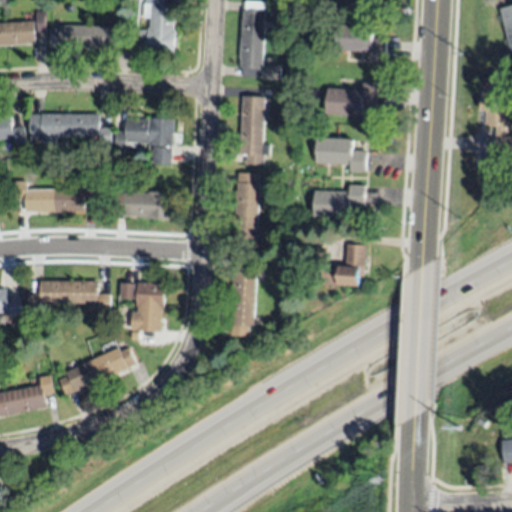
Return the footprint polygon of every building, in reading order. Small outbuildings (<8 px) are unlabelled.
[(174,54),(146,52),(146,50),(138,50),(139,31),(148,31),(148,29),(150,29),(150,18),(143,18),(144,4),(145,4),(145,0),(163,0),(163,5),(175,6),(174,30),(176,30),(174,54)] [(242,77),(243,68),(240,68),(241,59),(239,59),(241,20),(243,20),(243,11),(245,11),(245,1),(265,2),(264,11),(266,11),(262,70),(261,70),(261,78),(242,77)] [(499,6),(511,3),(511,48),(509,49),(499,6)] [(46,32),(37,32),(36,16),(45,15),(46,32)] [(36,44),(0,45),(0,23),(34,21),(36,44)] [(131,24),(131,45),(116,45),(116,48),(64,48),(64,44),(53,44),(53,28),(62,28),(62,24),(131,24)] [(338,25),(374,27),(374,38),(388,39),(386,60),(370,59),(371,52),(336,51),(338,25)] [(280,80),(264,79),(264,65),(281,66),(280,80)] [(505,110),(504,136),(511,136),(511,155),(496,155),(497,138),(495,138),(496,127),(485,126),(486,110),(481,110),(482,81),(505,82),(504,93),(496,92),(496,110),(505,110)] [(327,114),(328,88),(363,90),(363,83),(379,84),(378,106),(364,105),(363,116),(327,114)] [(240,154),(242,96),(265,98),(263,145),(270,145),(269,155),(264,155),(263,165),(246,164),(246,155),(240,154)] [(100,114),(100,128),(112,129),(112,145),(100,145),(100,138),(98,138),(98,143),(90,143),(90,137),(43,137),(43,138),(31,138),(30,115),(100,114)] [(0,139),(0,116),(2,116),(2,118),(11,116),(13,129),(24,128),(26,145),(15,146),(14,138),(0,139)] [(174,119),(173,146),(171,146),(171,155),(151,154),(151,146),(149,146),(149,144),(127,142),(127,150),(115,149),(116,132),(126,132),(127,119),(151,121),(151,118),(174,119)] [(317,163),(317,147),(322,147),(322,138),(355,139),(354,150),(367,151),(366,172),(351,172),(351,165),(317,163)] [(484,156),(495,156),(495,175),(484,175),(484,156)] [(256,241),(234,240),(234,231),(233,231),(235,191),(237,192),(238,173),(257,174),(257,184),(259,184),(256,241)] [(84,189),(84,182),(96,182),(96,199),(84,198),(85,211),(76,211),(76,212),(36,213),(36,212),(26,212),(26,200),(16,200),(16,182),(28,183),(28,190),(84,189)] [(315,217),(316,191),(350,192),(350,185),(366,186),(366,207),(352,206),(352,217),(315,217)] [(171,220),(148,219),(148,217),(124,216),(124,214),(115,214),(116,193),(125,193),(125,192),(149,193),(149,191),(173,193),(171,220)] [(366,246),(364,276),(360,276),(359,287),(322,284),(323,265),(346,266),(347,244),(366,246)] [(254,326),(249,326),(249,336),(231,335),(232,317),(231,316),(232,277),(234,277),(235,258),(252,259),(252,269),(256,270),(254,326)] [(41,282),(99,281),(99,294),(111,294),(111,312),(99,312),(99,304),(41,304),(40,312),(29,312),(29,293),(41,294),(41,282)] [(165,285),(164,308),(162,308),(161,332),(159,332),(158,341),(139,339),(140,331),(137,331),(138,306),(137,306),(137,305),(128,304),(129,284),(138,285),(139,283),(165,285)] [(10,311),(0,312),(0,290),(6,290),(7,300),(20,298),(22,316),(10,317),(10,311)] [(66,372),(119,348),(120,352),(129,348),(136,364),(66,396),(59,380),(68,376),(66,372)] [(0,393),(41,385),(40,378),(50,376),(54,393),(45,395),(47,407),(37,409),(38,410),(0,417),(0,393)] [(502,442),(511,440),(511,462),(505,463),(502,442)]
